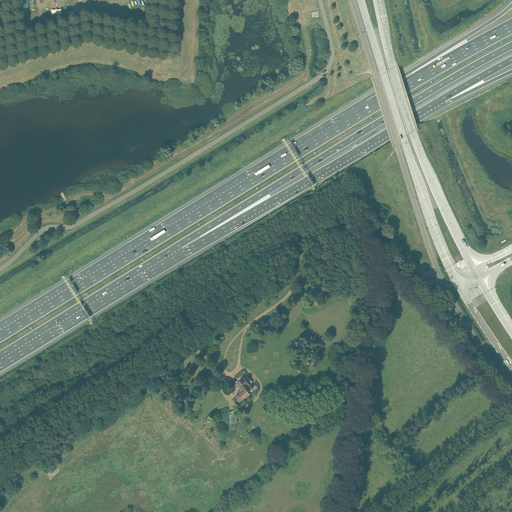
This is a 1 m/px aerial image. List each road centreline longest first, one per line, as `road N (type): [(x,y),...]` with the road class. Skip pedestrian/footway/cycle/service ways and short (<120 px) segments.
road 1 (unclassified): [(0,269),(43,229),(86,218),(326,71),(332,47),(320,0)]
road 2 (motorway): [(353,116),(0,331)]
road 3 (motorway): [(181,247),(511,45)]
road 4 (motorway): [(181,247),(443,97)]
road 5 (secondary): [(360,0),(457,284)]
road 6 (unclassified): [(437,273),(351,0)]
road 7 (secondary): [(472,266),(411,131),(376,0)]
road 8 (track): [(334,511),(376,272),(372,254)]
road 9 (motorway): [(0,360),(181,247)]
road 10 (motorway): [(511,4),(353,116)]
road 11 (motorway): [(511,27),(353,116)]
road 12 (unclassified): [(511,388),(437,273)]
road 13 (unclassified): [(437,273),(414,267),(367,210),(346,212)]
